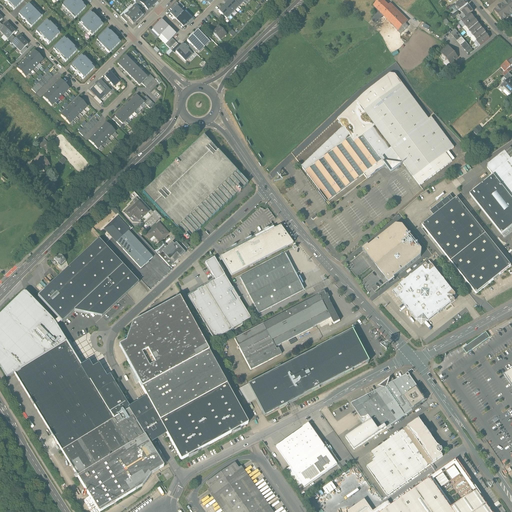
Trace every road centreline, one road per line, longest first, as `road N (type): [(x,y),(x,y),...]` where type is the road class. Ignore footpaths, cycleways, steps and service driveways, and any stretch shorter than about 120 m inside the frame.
road 1 (unclassified): [(183,476),(115,368),(109,341),(266,188)]
road 2 (unclassified): [(414,358),(183,476)]
road 3 (secondary): [(168,131),(0,290)]
road 4 (unclassified): [(266,188),(414,358)]
road 5 (unclassified): [(414,358),(511,497)]
